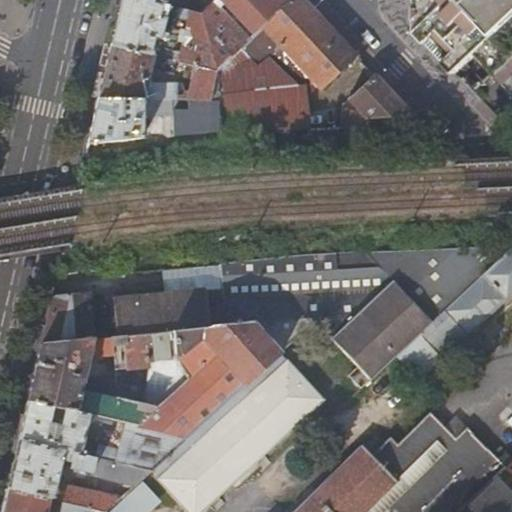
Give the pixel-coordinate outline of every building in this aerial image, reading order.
[(290,0),(213,0),(200,12),(190,10),(189,10),(181,51),(165,47),(168,35),(177,37),(181,18),(160,13),(162,4),(145,0),(121,0),(111,45),(171,59),(186,62),(218,69),(240,48),(278,11),(290,0)] [(213,0),(199,0),(190,10),(200,12),(213,0)] [(286,76),(305,96),(316,85),(320,88),(356,54),(304,0),(290,0),(278,11),(240,48),(258,67),(268,57),(280,46),(298,65),(286,76)] [(511,0),(419,0),(419,34),(457,74),(479,54),(511,88),(511,0)] [(169,69),(171,59),(111,45),(99,98),(182,100),(178,90),(148,83),(152,65),(169,69)] [(268,57),(286,76),(298,65),(280,46),(268,57)] [(305,96),(286,76),(268,57),(258,67),(240,48),(218,69),(217,70),(221,100),(305,96)] [(194,78),(191,100),(218,100),(221,100),(217,70),(218,69),(186,62),(184,76),(194,78)] [(341,113),(341,130),(389,128),(424,127),(375,74),(348,100),(359,112),(341,113)] [(305,96),(221,100),(218,100),(219,132),(220,140),(284,132),(310,131),(305,96)] [(167,137),(219,132),(218,100),(191,100),(187,100),(182,100),(99,98),(88,145),(144,139),(143,115),(163,114),(161,132),(167,137)] [(142,178),(139,149),(139,147),(86,153),(78,186),(110,181),(142,178)] [(251,159),(252,171),(273,170),(272,157),(251,159)] [(511,247),(511,244),(364,252),(379,268),(391,281),(431,323),(511,247)] [(420,382),(511,294),(511,247),(431,323),(396,356),(420,382)] [(379,268),(364,252),(334,254),(335,270),(379,268)] [(391,281),(379,268),(335,270),(334,254),(285,256),(223,263),(226,288),(227,303),(302,296),(304,316),(322,314),(317,318),(330,338),(391,281)] [(226,288),(223,263),(198,265),(167,269),(169,294),(226,288)] [(431,323),(391,281),(330,338),(358,367),(348,376),(361,389),(396,356),(431,323)] [(227,303),(226,288),(169,294),(115,300),(117,317),(101,319),(102,328),(94,329),(91,292),(53,296),(42,344),(173,330),(183,329),(252,322),(271,320),(304,316),(302,296),(227,303)] [(252,322),(280,352),(317,318),(322,314),(304,316),(271,320),(252,322)] [(280,352),(252,322),(183,329),(210,359),(154,410),(144,408),(97,397),(97,398),(81,395),(86,375),(97,374),(96,365),(88,365),(90,358),(114,356),(114,346),(126,344),(128,367),(148,365),(147,359),(176,356),(173,330),(42,344),(28,403),(89,416),(125,425),(185,439),(280,352)] [(147,359),(148,365),(148,367),(144,408),(154,410),(210,359),(183,329),(173,330),(176,356),(147,359)] [(288,361),(280,352),(185,439),(181,443),(224,490),(323,399),(289,360),(288,361)] [(80,454),(89,416),(28,403),(19,440),(80,454)] [(503,464),(499,460),(467,429),(456,439),(446,428),(430,413),(398,444),(391,436),(372,454),(397,481),(365,511),(460,511),(467,506),(509,464),(506,461),(503,464)] [(456,439),(467,429),(456,417),(446,428),(456,439)] [(99,446),(96,457),(152,470),(181,443),(185,439),(125,425),(120,451),(99,446)] [(70,469),(135,485),(151,471),(152,470),(96,457),(80,454),(19,440),(8,489),(51,499),(106,511),(121,498),(56,483),(60,460),(71,462),(70,469)] [(186,511),(200,511),(224,490),(181,443),(152,470),(151,471),(158,478),(156,480),(186,511)] [(365,511),(397,481),(372,454),(362,444),(293,511),(365,511)] [(506,461),(509,464),(511,461),(511,459),(506,453),(499,460),(503,464),(506,461)] [(56,483),(121,498),(135,485),(70,469),(71,462),(60,460),(56,483)] [(511,511),(511,461),(509,464),(467,506),(472,511),(511,511)] [(151,511),(161,503),(143,483),(110,511),(151,511)] [(50,511),(48,511),(51,499),(8,489),(2,511),(50,511)] [(105,511),(106,511),(51,499),(48,511),(50,511),(105,511)]
